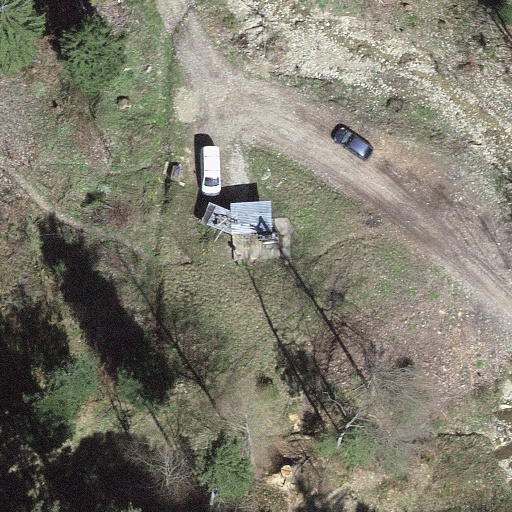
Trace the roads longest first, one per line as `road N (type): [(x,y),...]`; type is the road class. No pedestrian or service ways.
road 1 (track): [(511,305),(379,184),(317,153)]
road 2 (track): [(317,153),(251,114),(204,69),(169,0)]
